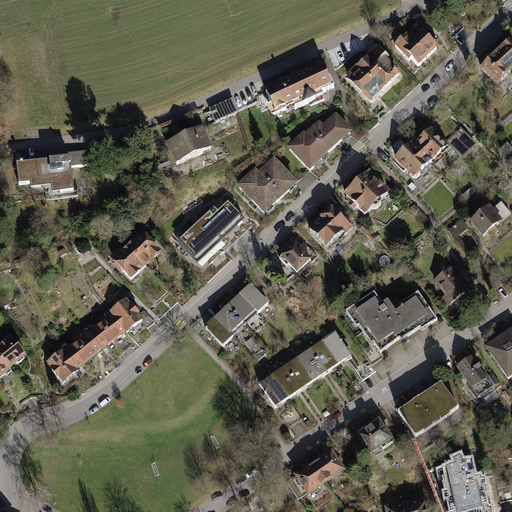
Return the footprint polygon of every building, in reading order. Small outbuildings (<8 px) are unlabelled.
[(449,31),(459,21),(451,14),(442,23),(449,31)] [(420,34),(418,31),(408,41),(406,38),(396,48),(406,58),(408,56),(416,64),(433,47),(430,44),(435,39),(425,29),(420,34)] [(511,42),(499,54),(511,68),(511,42)] [(348,75),(371,97),(397,66),(375,47),(348,75)] [(511,68),(499,54),(481,70),(499,89),(511,77),(511,68)] [(264,105),(268,116),(292,106),(294,110),(318,100),(316,96),(336,88),(331,77),(328,78),(322,65),(262,91),(268,103),(264,105)] [(234,101),(211,112),(216,123),(238,114),(234,101)] [(349,131),(336,117),(324,129),(321,126),(309,136),(307,134),(290,150),(309,170),(349,131)] [(435,128),(415,144),(436,169),(455,153),(459,158),(477,144),(461,126),(445,140),(435,128)] [(202,129),(169,144),(178,165),(211,150),(202,129)] [(413,142),(393,158),(416,185),(436,169),(415,144),(413,142)] [(68,181),(87,178),(83,154),(66,157),(66,161),(19,167),(21,188),(34,186),(35,193),(47,191),(48,200),(70,197),(68,181)] [(257,169),(234,191),(259,218),(297,182),(276,161),(262,174),(257,169)] [(393,198),(370,173),(346,196),(369,221),(393,198)] [(487,207),(468,222),(482,240),(489,234),(492,237),(497,233),(494,230),(511,216),(500,201),(490,210),(487,207)] [(215,208),(179,242),(195,259),(204,251),(206,253),(227,233),(225,230),(232,223),(238,229),(246,221),(229,203),(219,212),(215,208)] [(413,207),(418,213),(421,211),(416,204),(413,207)] [(354,233),(331,209),(309,229),(329,251),(345,237),(347,239),(354,233)] [(114,222),(119,228),(128,221),(122,214),(114,222)] [(460,217),(446,228),(455,239),(469,228),(460,217)] [(142,230),(128,243),(147,264),(161,251),(142,230)] [(314,260),(294,239),(275,256),(285,267),(288,264),(298,274),(314,260)] [(128,243),(113,255),(132,277),(147,264),(128,243)] [(30,257),(18,262),(20,268),(33,263),(30,257)] [(12,261),(0,265),(0,272),(2,277),(16,271),(12,261)] [(484,275),(495,290),(503,285),(492,270),(484,275)] [(467,296),(449,273),(433,285),(451,309),(467,296)] [(250,283),(238,293),(259,316),(271,306),(250,283)] [(238,293),(226,304),(247,327),(259,316),(238,293)] [(373,294),(346,313),(358,330),(359,329),(373,348),(365,354),(367,357),(371,363),(399,345),(400,347),(421,333),(424,336),(440,325),(419,295),(395,312),(389,303),(382,307),(373,294)] [(127,336),(144,322),(122,296),(105,311),(125,333),(127,336)] [(226,304),(215,315),(235,338),(247,327),(226,304)] [(114,343),(125,333),(105,311),(103,308),(100,312),(104,317),(97,323),(114,343)] [(215,315),(203,326),(224,349),(235,338),(215,315)] [(104,352),(114,343),(97,323),(90,329),(86,325),(83,328),(104,352)] [(332,327),(318,337),(340,368),(353,358),(332,327)] [(93,361),(104,352),(83,328),(80,331),(83,335),(76,341),(93,361)] [(511,331),(487,348),(509,380),(511,377),(511,331)] [(254,335),(246,342),(254,350),(262,343),(254,335)] [(318,337),(305,346),(326,377),(340,368),(318,337)] [(9,339),(0,346),(0,358),(9,370),(25,358),(9,339)] [(83,370),(93,361),(76,341),(69,347),(65,343),(61,346),(63,348),(83,370)] [(305,346),(291,355),(313,386),(326,377),(305,346)] [(84,372),(83,370),(63,348),(47,362),(68,386),(84,372)] [(291,355),(278,365),(299,396),(313,386),(291,355)] [(364,377),(375,369),(371,363),(367,357),(356,365),(364,377)] [(0,358),(0,377),(9,370),(0,358)] [(493,388),(473,358),(459,368),(479,398),(493,388)] [(278,365),(264,374),(286,405),(299,396),(278,365)] [(264,374),(251,383),(273,415),(286,405),(264,374)] [(459,409),(442,384),(399,413),(416,439),(424,433),(422,430),(449,412),(451,415),(459,409)] [(282,419),(289,429),(298,422),(292,413),(282,419)] [(379,422),(359,436),(371,453),(381,446),(384,450),(394,443),(379,422)] [(332,454),(314,466),(325,482),(334,476),(336,479),(343,475),(341,472),(351,464),(343,451),(334,457),(332,454)] [(314,466),(288,484),(299,500),(311,492),(313,495),(319,490),(318,488),(325,482),(314,466)] [(487,511),(481,479),(447,486),(452,511),(487,511)] [(511,485),(498,488),(501,502),(511,500),(511,485)] [(427,511),(425,502),(407,506),(408,511),(427,511)]
